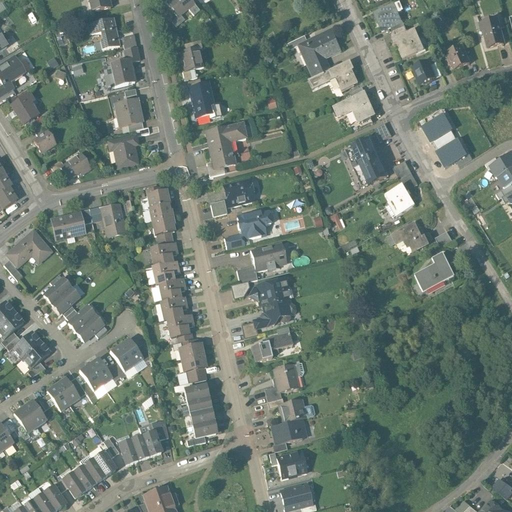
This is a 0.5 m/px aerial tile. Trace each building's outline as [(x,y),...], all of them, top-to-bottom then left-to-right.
[(108,0),(89,0),(92,12),(110,8),(108,0)] [(172,0),(167,4),(178,17),(188,9),(194,16),(199,11),(194,4),(190,0),(172,0)] [(394,5),(392,6),(391,3),(381,7),(382,10),(374,13),(382,32),(391,28),(402,23),(397,14),(401,12),(402,10),(400,4),(397,4),(394,5)] [(113,21),(87,27),(90,36),(103,35),(105,41),(100,43),(102,51),(119,47),(119,46),(118,47),(115,32),(116,32),(113,21)] [(404,28),(402,23),(391,28),(393,33),(404,28)] [(497,24),(483,28),(486,39),(485,39),(488,48),(503,44),(497,24)] [(407,34),(404,28),(393,33),(395,39),(407,34)] [(305,42),(298,45),(298,46),(301,53),(306,51),(312,64),(323,59),(339,51),(330,30),(305,42)] [(395,39),(392,40),(394,45),(396,44),(399,51),(403,61),(424,51),(415,30),(407,34),(395,39)] [(303,36),(285,44),(288,50),(298,46),(298,45),(305,42),(303,36)] [(133,37),(122,40),(125,52),(136,49),(133,37)] [(200,42),(188,45),(190,51),(198,49),(198,50),(202,49),(200,42)] [(470,65),(462,47),(446,55),(451,67),(452,67),(454,72),(470,65)] [(125,52),(123,52),(126,63),(126,66),(130,65),(139,62),(136,49),(125,52)] [(198,49),(190,51),(180,54),(184,73),(182,73),(184,82),(197,79),(196,78),(194,71),(203,69),(198,50),(198,49)] [(13,58),(0,66),(0,80),(3,85),(4,86),(9,83),(23,74),(13,58)] [(323,59),(312,64),(307,66),(310,72),(317,69),(326,65),(323,59)] [(331,70),(328,71),(329,72),(320,76),(317,69),(310,72),(313,78),(308,80),(312,89),(330,81),(329,79),(334,77),(341,92),(358,84),(352,71),(354,70),(350,61),(331,70)] [(126,63),(111,67),(113,77),(116,76),(119,88),(135,84),(130,65),(126,66),(126,63)] [(430,67),(428,63),(412,70),(420,87),(435,80),(430,67)] [(326,65),(317,69),(320,76),(329,72),(328,71),(331,70),(328,64),(326,65)] [(430,67),(435,80),(441,78),(436,65),(430,67)] [(200,82),(188,85),(190,91),(201,88),(200,82)] [(3,85),(0,87),(0,98),(13,90),(9,83),(4,86),(3,85)] [(201,88),(190,91),(193,104),(192,104),(196,119),(204,118),(205,121),(211,118),(209,110),(213,109),(208,86),(201,88)] [(362,89),(350,94),(352,99),(353,98),(353,99),(362,94),(364,93),(362,89)] [(135,90),(124,93),(127,104),(135,102),(138,102),(135,90)] [(362,94),(353,99),(353,98),(352,99),(333,108),(337,117),(353,110),(356,116),(359,115),(361,121),(374,115),(370,107),(369,108),(362,94)] [(29,95),(10,106),(23,127),(25,126),(34,120),(35,120),(27,107),(34,103),(29,95)] [(127,104),(114,107),(119,128),(142,123),(140,115),(138,115),(135,102),(127,104)] [(430,118),(434,124),(443,119),(446,117),(444,112),(438,113),(430,118)] [(433,143),(451,133),(443,119),(434,124),(423,130),(431,145),(433,143)] [(34,120),(25,126),(29,134),(34,131),(39,128),(34,120)] [(384,124),(373,130),(378,142),(391,136),(384,124)] [(39,128),(34,131),(38,139),(47,133),(42,126),(39,128)] [(242,126),(205,134),(212,164),(222,162),(223,169),(235,166),(233,157),(230,158),(226,145),(245,140),(242,126)] [(38,139),(33,142),(41,155),(56,145),(48,133),(47,133),(38,139)] [(451,133),(433,143),(439,154),(436,155),(445,169),(456,163),(465,158),(451,133)] [(135,137),(108,143),(110,152),(115,150),(119,168),(137,164),(133,146),(137,145),(135,137)] [(370,139),(349,149),(352,156),(347,158),(353,170),(379,158),(370,139)] [(106,165),(113,163),(109,151),(102,154),(106,165)] [(64,167),(60,169),(61,170),(68,182),(77,176),(78,179),(91,171),(81,156),(64,167)] [(465,158),(456,163),(459,169),(472,161),(469,156),(465,158)] [(497,179),(511,170),(511,157),(511,156),(490,170),(496,180),(497,179)] [(379,158),(353,170),(358,181),(363,179),(366,185),(387,176),(379,158)] [(497,159),(486,163),(488,168),(499,164),(497,159)] [(404,161),(392,168),(399,180),(411,174),(404,161)] [(60,162),(50,169),(53,174),(61,170),(60,169),(64,167),(60,162)] [(212,164),(206,165),(209,178),(225,174),(223,169),(222,162),(212,164)] [(511,170),(497,179),(504,189),(511,185),(511,184),(511,170)] [(4,175),(0,176),(0,194),(9,189),(11,187),(4,175)] [(249,181),(224,187),(229,207),(254,201),(249,181)] [(402,185),(384,195),(389,203),(385,205),(393,218),(414,205),(402,185)] [(499,200),(501,198),(511,191),(511,187),(511,185),(504,189),(495,195),(499,200)] [(160,187),(146,190),(147,196),(161,193),(160,187)] [(0,194),(0,204),(3,209),(17,201),(9,189),(0,194)] [(508,201),(511,198),(511,191),(501,198),(504,204),(509,201),(508,201)] [(147,196),(150,209),(168,205),(169,205),(166,192),(161,193),(147,196)] [(224,202),(211,205),(213,217),(227,213),(224,202)] [(150,209),(149,210),(152,223),(173,218),(171,211),(170,211),(168,205),(150,209)] [(118,206),(104,209),(106,219),(106,220),(107,226),(105,227),(107,235),(124,232),(118,206)] [(102,207),(89,210),(92,222),(106,220),(106,219),(104,209),(102,209),(102,207)] [(89,210),(78,212),(79,215),(80,215),(82,225),(92,222),(89,210)] [(260,212),(237,217),(239,224),(238,224),(239,230),(240,229),(241,235),(243,241),(262,236),(261,230),(262,230),(264,227),(264,226),(271,224),(268,213),(261,215),(260,212)] [(79,215),(52,221),(56,240),(84,234),(82,225),(80,215),(79,215)] [(173,218),(152,223),(155,236),(157,235),(170,232),(174,231),(173,225),(174,225),(173,218)] [(414,223),(391,235),(396,244),(406,239),(409,245),(412,243),(415,251),(428,244),(424,236),(421,238),(414,223)] [(452,242),(445,231),(434,237),(440,248),(452,242)] [(170,232),(157,235),(158,241),(172,238),(170,232)] [(33,233),(7,256),(17,268),(35,253),(42,261),(51,253),(33,233)] [(241,235),(224,239),(227,251),(245,246),(243,241),(241,235)] [(172,238),(158,241),(160,247),(173,244),(172,238)] [(160,247),(150,249),(154,268),(172,263),(171,255),(177,254),(174,244),(160,247)] [(270,249),(263,250),(262,248),(250,251),(254,267),(256,273),(267,270),(266,264),(274,262),(275,268),(287,265),(282,244),(270,246),(270,249)] [(442,253),(431,259),(434,265),(414,275),(418,282),(417,282),(422,291),(428,288),(427,286),(441,279),(443,282),(454,276),(442,253)] [(154,268),(152,268),(156,286),(159,285),(174,282),(173,274),(178,272),(176,263),(172,263),(154,268)] [(254,267),(237,271),(240,285),(248,283),(257,280),(256,273),(254,267)] [(272,274),(271,269),(257,272),(258,277),(272,274)] [(58,276),(49,284),(53,288),(62,280),(58,276)] [(71,290),(62,280),(53,288),(43,297),(52,306),(71,290)] [(174,282),(159,285),(163,303),(180,299),(178,292),(185,290),(182,280),(174,282)] [(286,280),(275,283),(274,281),(266,284),(266,285),(255,287),(249,297),(257,302),(257,301),(260,303),(261,303),(262,307),(289,301),(291,300),(291,299),(292,297),(291,291),(289,291),(286,280)] [(240,285),(231,287),(234,300),(244,298),(249,288),(248,283),(240,285)] [(71,290),(52,306),(60,316),(61,314),(70,306),(79,299),(71,290)] [(190,308),(196,306),(194,297),(187,298),(190,308)] [(163,303),(160,304),(164,322),(167,321),(182,318),(180,310),(186,309),(184,299),(180,299),(163,303)] [(289,301),(262,307),(264,315),(262,315),(260,318),(261,320),(253,322),(253,323),(255,330),(256,330),(267,327),(267,328),(274,326),(278,320),(280,319),(280,321),(283,324),(288,323),(290,319),(289,317),(293,316),(295,312),(294,307),(290,305),(289,301)] [(0,307),(0,325),(14,313),(5,303),(0,307)] [(70,306),(61,314),(65,319),(74,311),(70,306)] [(69,323),(68,325),(76,334),(95,318),(87,308),(78,316),(69,323)] [(74,311),(65,319),(69,323),(78,316),(74,311)] [(14,313),(0,325),(0,336),(4,341),(13,333),(23,324),(14,313)] [(182,318),(167,321),(171,339),(177,338),(188,335),(186,327),(193,326),(190,316),(182,318)] [(95,318),(76,334),(84,343),(94,335),(103,327),(95,318)] [(253,323),(241,326),(244,340),(258,336),(256,330),(255,330),(253,323)] [(103,327),(94,335),(98,339),(107,332),(103,327)] [(13,333),(4,341),(1,343),(5,348),(17,338),(13,333)] [(21,342),(12,350),(21,361),(40,344),(31,333),(21,342)] [(112,350),(128,339),(126,335),(109,346),(112,350)] [(188,335),(177,338),(179,344),(182,343),(192,341),(190,335),(188,335)] [(289,335),(266,340),(267,344),(252,348),(256,363),(272,359),(271,355),(279,353),(278,350),(292,347),(289,335)] [(17,338),(5,348),(9,353),(12,350),(21,342),(17,338)] [(136,350),(129,340),(119,347),(133,367),(143,361),(136,350)] [(192,341),(182,343),(183,349),(198,345),(197,340),(192,341)] [(40,344),(21,361),(30,371),(39,363),(50,354),(40,344)] [(146,344),(136,350),(143,361),(145,363),(150,360),(146,344)] [(183,349),(178,350),(181,362),(204,357),(201,345),(198,345),(183,349)] [(133,367),(119,347),(110,353),(117,364),(124,374),(133,367)] [(204,357),(181,362),(184,374),(187,373),(203,369),(206,368),(204,357)] [(105,370),(98,359),(88,366),(103,387),(112,380),(105,370)] [(45,370),(39,363),(30,371),(27,374),(31,379),(45,370)] [(124,374),(117,364),(112,368),(119,379),(120,380),(126,376),(124,374)] [(103,387),(88,366),(79,373),(86,383),(93,393),(103,387)] [(112,368),(111,366),(105,370),(112,380),(114,382),(119,379),(112,368)] [(292,367),(273,372),(277,388),(279,395),(280,395),(298,390),(292,367)] [(203,369),(187,373),(188,379),(205,375),(203,369)] [(205,375),(188,379),(189,385),(191,384),(206,381),(205,375)] [(81,387),(75,379),(68,385),(79,400),(86,395),(81,387)] [(65,380),(56,387),(70,407),(79,400),(68,385),(65,380)] [(93,393),(86,383),(81,387),(86,395),(89,400),(95,396),(93,393)] [(189,385),(174,388),(175,394),(184,392),(193,390),(191,384),(189,385)] [(70,407),(56,387),(47,393),(60,413),(70,407)] [(193,390),(184,392),(187,404),(208,399),(205,387),(193,390)] [(277,388),(264,392),(267,404),(281,400),(280,395),(279,395),(277,388)] [(50,408),(43,398),(38,402),(45,412),(50,408)] [(208,399),(187,404),(190,416),(210,411),(208,399)] [(281,400),(267,404),(269,411),(278,408),(278,407),(283,406),(281,400)] [(38,402),(34,405),(40,415),(45,412),(38,402)] [(300,402),(292,404),(291,402),(288,403),(287,405),(283,406),(278,407),(278,408),(283,426),(301,421),(302,421),(302,420),(313,418),(314,416),(312,408),(310,407),(301,410),(300,402)] [(32,403),(23,409),(36,429),(45,423),(40,415),(34,405),(32,403)] [(36,429),(23,409),(14,415),(22,427),(27,435),(36,429)] [(210,411),(190,416),(192,428),(213,423),(210,411)] [(10,420),(5,424),(12,434),(14,432),(16,430),(10,420)] [(283,426),(270,429),(272,439),(275,440),(276,446),(277,447),(285,445),(303,440),(301,433),(303,429),(301,421),(283,426)] [(163,423),(150,427),(156,444),(167,441),(163,423)] [(213,423),(192,428),(195,440),(204,438),(216,435),(213,423)] [(5,424),(0,427),(7,437),(12,434),(5,424)] [(0,427),(0,446),(3,452),(12,445),(7,437),(0,427)] [(27,435),(22,427),(16,430),(14,432),(22,443),(30,438),(27,435)] [(156,444),(150,427),(139,431),(142,440),(149,460),(160,456),(156,444)] [(195,440),(186,442),(188,448),(205,444),(204,438),(195,440)] [(142,440),(130,444),(137,464),(149,460),(142,440)] [(118,456),(108,441),(103,445),(113,459),(118,456)] [(130,444),(119,448),(126,468),(137,464),(130,444)] [(113,459),(103,445),(98,448),(99,450),(108,463),(113,459)] [(285,445),(277,447),(276,446),(272,447),(274,455),(274,454),(286,451),(285,445)] [(108,463),(99,450),(89,457),(92,462),(105,480),(115,473),(108,463)] [(274,455),(269,456),(272,468),(277,466),(276,460),(274,454),(274,455)] [(301,454),(276,460),(277,466),(281,481),(306,474),(301,454)] [(105,480),(92,462),(89,457),(79,464),(83,469),(95,487),(105,480)] [(95,487),(83,469),(73,476),(85,494),(95,487)] [(85,494),(73,476),(62,483),(68,491),(75,501),(85,494)] [(56,484),(52,479),(47,482),(53,490),(58,497),(63,494),(56,484)] [(62,483),(61,481),(56,484),(63,494),(68,491),(62,483)] [(511,493),(499,483),(492,493),(506,506),(511,498),(511,493)] [(306,487),(280,493),(284,511),(292,511),(301,510),(311,507),(306,487)] [(58,497),(53,490),(42,497),(52,511),(58,511),(65,507),(58,497)] [(164,490),(142,498),(145,505),(147,511),(174,511),(174,509),(171,510),(167,498),(164,490)] [(175,496),(167,498),(171,510),(174,509),(179,507),(175,496)] [(52,511),(42,497),(32,504),(37,511),(52,511)]
